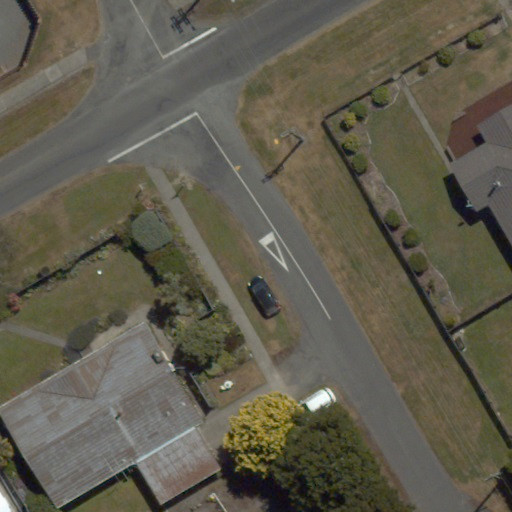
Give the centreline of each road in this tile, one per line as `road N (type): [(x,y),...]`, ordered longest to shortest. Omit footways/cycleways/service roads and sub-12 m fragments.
road 1 (residential): [(180,87),(310,282),(446,511)]
road 2 (residential): [(0,189),(180,87)]
road 3 (residential): [(180,87),(329,0)]
